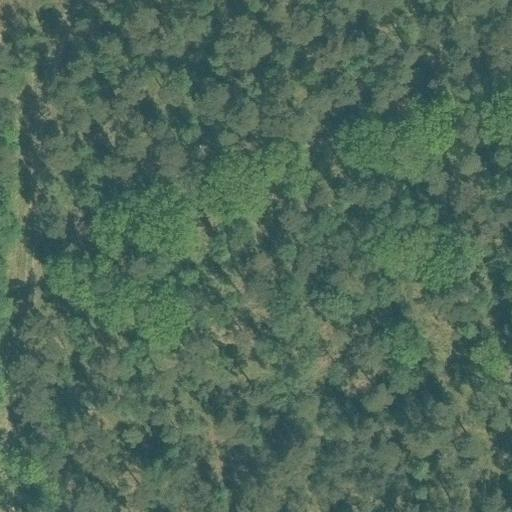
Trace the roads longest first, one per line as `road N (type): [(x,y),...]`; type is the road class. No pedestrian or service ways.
road 1 (track): [(511,78),(244,150),(67,216),(39,200)]
road 2 (track): [(9,443),(31,246),(83,0)]
